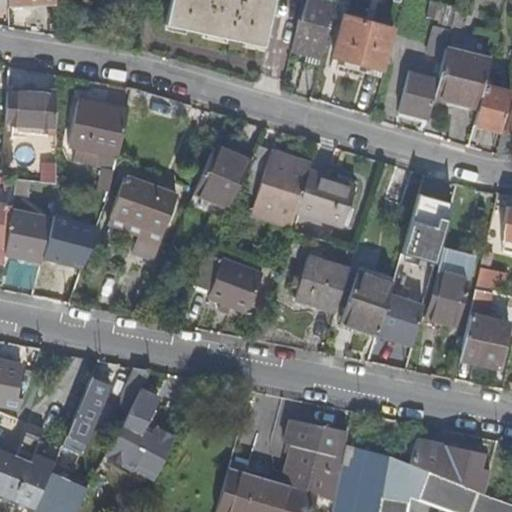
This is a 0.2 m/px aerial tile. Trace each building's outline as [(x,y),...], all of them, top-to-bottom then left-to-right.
[(170,0),(165,27),(261,49),(272,0),(170,0)] [(299,18),(292,48),(321,54),(335,5),(314,0),(305,0),(301,19),(299,18)] [(361,66),(372,26),(344,18),(333,59),(360,66),(361,66)] [(392,31),(372,26),(361,66),(360,66),(382,72),(392,31)] [(445,51),(447,38),(443,37),(441,43),(435,42),(432,52),(443,55),(445,51)] [(443,55),(437,82),(432,100),(477,111),(483,88),(489,62),(445,51),(443,55)] [(437,82),(409,74),(399,113),(427,121),(431,105),(432,100),(437,82)] [(501,131),(510,95),(483,88),(477,111),(475,116),(473,126),(501,134),(501,131)] [(55,137),(54,96),(5,92),(4,107),(3,125),(47,129),(47,137),(55,137)] [(432,100),(431,105),(475,116),(477,111),(432,100)] [(117,156),(126,113),(77,103),(68,146),(117,156)] [(399,113),(398,117),(426,125),(427,121),(399,113)] [(511,133),(507,132),(501,131),(501,134),(496,154),(511,153),(511,133)] [(309,172),(312,163),(258,146),(250,161),(237,189),(255,195),(249,215),(291,228),(296,211),(309,172)] [(199,197),(220,151),(213,148),(193,195),(199,197)] [(228,208),(237,189),(250,161),(220,151),(199,197),(228,208)] [(56,183),(56,161),(40,162),(40,183),(56,183)] [(352,186),(309,172),(296,211),(340,225),(352,186)] [(156,191),(123,179),(109,217),(155,234),(171,196),(156,191)] [(0,249),(4,250),(10,212),(11,208),(0,206),(0,194),(13,197),(13,190),(0,188),(0,249)] [(435,264),(452,206),(418,196),(401,254),(435,264)] [(22,260),(31,217),(10,212),(4,250),(3,256),(22,260)] [(40,264),(51,221),(31,217),(22,260),(40,264)] [(77,267),(43,257),(37,281),(70,291),(77,267)] [(220,263),(204,257),(189,288),(209,294),(220,263)] [(335,314),(348,274),(308,261),(294,301),(335,314)] [(220,263),(209,294),(206,301),(247,316),(261,277),(220,263)] [(493,305),(505,273),(483,265),(471,297),(493,305)] [(466,283),(437,275),(425,318),(454,326),(466,283)] [(376,336),(389,297),(354,286),(340,324),(376,336)] [(411,347),(423,308),(389,297),(376,336),(411,347)] [(508,325),(469,317),(459,362),(498,371),(508,325)] [(25,384),(28,385),(40,350),(27,347),(24,361),(27,369),(25,384)] [(0,407),(14,410),(22,366),(0,362),(0,407)] [(110,420),(120,425),(120,426),(139,388),(145,376),(147,371),(133,368),(114,404),(117,406),(110,420)] [(70,393),(82,398),(86,390),(88,385),(76,379),(70,393)] [(82,398),(62,444),(80,453),(96,416),(102,402),(108,388),(94,381),(89,392),(86,390),(82,398)] [(158,395),(139,388),(120,426),(139,435),(142,429),(158,395)] [(102,402),(96,416),(105,419),(111,406),(102,402)] [(149,433),(142,429),(139,435),(120,426),(104,458),(151,482),(175,436),(153,425),(149,433)] [(0,501),(12,506),(34,453),(42,434),(26,427),(13,459),(0,453),(0,501)] [(334,498),(343,449),(285,436),(282,446),(290,448),(279,488),(228,472),(215,511),(309,511),(314,496),(334,502),(334,498)] [(40,455),(55,461),(62,444),(47,438),(40,455)] [(416,438),(407,463),(421,467),(428,441),(416,438)] [(484,453),(428,441),(421,467),(483,494),(490,470),(480,468),(484,453)] [(331,511),(380,511),(389,462),(366,455),(345,450),(334,502),(331,511)] [(15,511),(31,511),(49,474),(55,461),(40,455),(34,453),(12,506),(11,510),(15,511)] [(511,511),(511,508),(496,503),(481,497),(417,469),(389,460),(389,462),(380,511),(408,511),(411,498),(451,511),(511,511)] [(73,511),(85,490),(49,474),(31,511),(73,511)]
